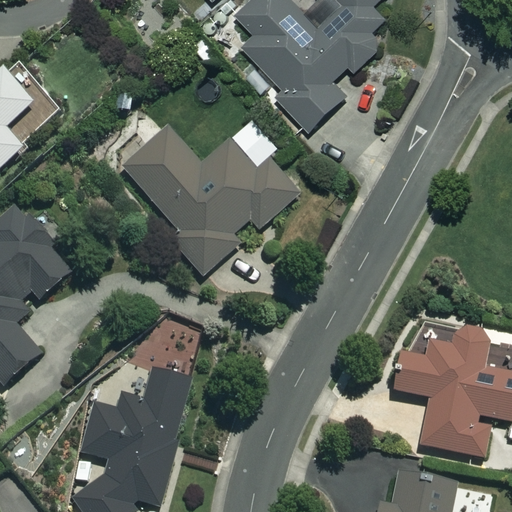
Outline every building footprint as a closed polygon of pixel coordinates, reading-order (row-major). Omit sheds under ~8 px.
[(312,134),(349,98),(335,84),(350,69),(355,75),(398,33),(373,9),(382,0),(321,0),(307,14),(293,0),(256,0),(238,18),(258,37),(244,50),(286,93),(279,100),(312,134)] [(24,72),(12,82),(5,74),(0,78),(0,169),(62,116),(24,72)] [(200,167),(170,131),(124,170),(180,235),(171,242),(204,280),(301,197),(271,161),(256,174),(229,142),(200,167)] [(51,244),(20,207),(0,223),(0,388),(2,391),(42,358),(15,324),(73,277),(48,247),(51,244)] [(511,346),(488,343),(489,335),(419,321),(395,395),(428,401),(419,450),(487,462),(494,428),(480,425),(481,418),(511,424),(511,346)] [(189,381),(151,373),(142,417),(95,407),(84,457),(110,462),(106,479),(74,503),(80,511),(135,511),(140,504),(161,509),(189,381)] [(451,511),(456,489),(399,477),(392,509),(381,506),(379,511),(451,511)]
